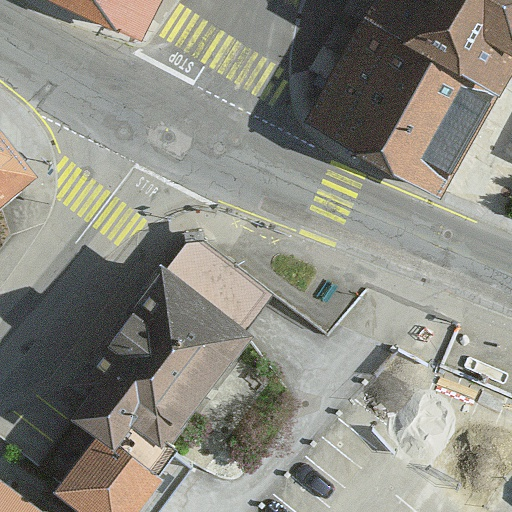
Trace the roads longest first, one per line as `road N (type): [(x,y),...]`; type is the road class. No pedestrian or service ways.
road 1 (secondary): [(511,280),(167,123)]
road 2 (unclassified): [(167,123),(0,339)]
road 3 (secondary): [(167,123),(0,38)]
road 4 (tertiary): [(167,123),(249,0)]
